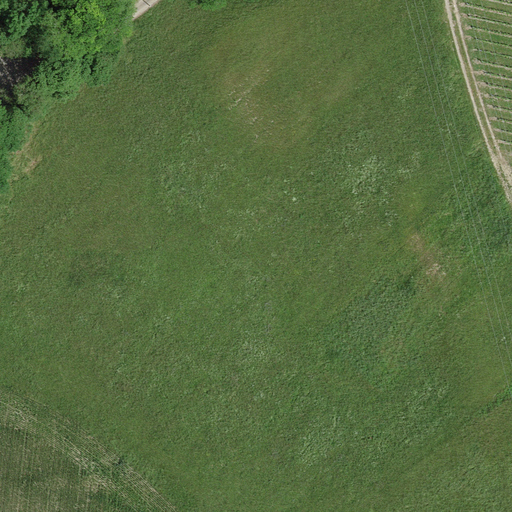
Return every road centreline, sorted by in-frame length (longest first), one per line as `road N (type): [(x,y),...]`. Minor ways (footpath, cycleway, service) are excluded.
road 1 (track): [(453,0),(461,52),(511,196)]
road 2 (track): [(14,87),(148,0)]
